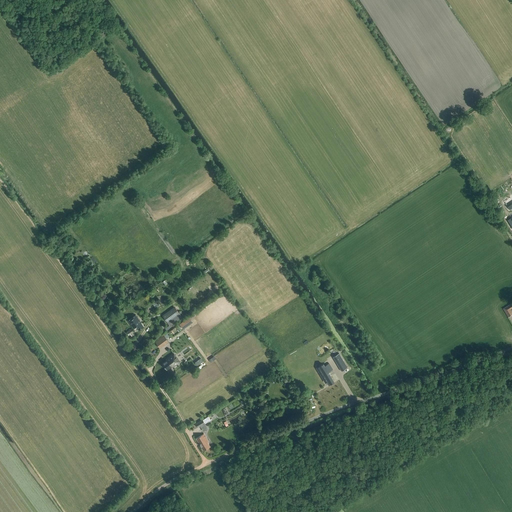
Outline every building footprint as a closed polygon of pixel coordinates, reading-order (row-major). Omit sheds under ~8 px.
[(508,317),(511,315),(511,310),(511,309),(511,308),(511,304),(511,303),(503,309),(508,317)] [(170,326),(182,317),(174,307),(162,315),(170,326)] [(142,323),(136,315),(127,321),(133,329),(136,327),(139,330),(144,327),(141,323),(142,323)] [(188,326),(184,321),(179,324),(183,330),(188,326)] [(135,334),(131,329),(126,332),(129,335),(130,334),(132,337),(135,334)] [(163,335),(154,341),(159,348),(168,342),(163,335)] [(341,371),(347,368),(339,353),(333,357),(341,371)] [(172,368),(176,365),(170,356),(166,359),(167,361),(162,364),(167,370),(171,367),(172,368)] [(323,364),(318,367),(321,372),(319,373),(322,378),(324,377),(329,385),(332,383),(330,379),(331,378),(328,372),(332,369),(331,369),(329,365),(329,364),(325,366),(323,364)] [(332,398),(340,394),(337,389),(338,389),(335,383),(327,387),(332,398)] [(208,429),(204,423),(200,426),(203,432),(208,429)] [(203,450),(210,447),(208,442),(209,442),(204,434),(196,438),(203,450)]
